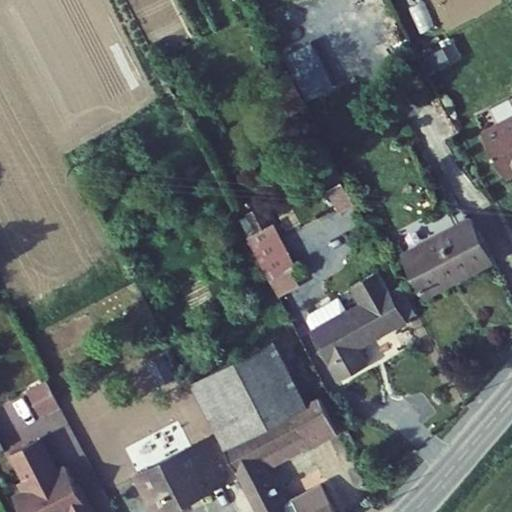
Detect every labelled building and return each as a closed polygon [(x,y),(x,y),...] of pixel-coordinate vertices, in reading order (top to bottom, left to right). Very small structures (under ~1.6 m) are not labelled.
[(511,120),(480,137),(504,182),(511,177),(511,120)] [(255,204),(229,218),(253,264),(274,252),(278,250),(255,204)] [(462,229),(395,264),(416,306),(484,271),(462,229)] [(262,282),(284,270),(274,252),(253,264),(262,282)] [(390,314),(365,264),(338,278),(348,297),(334,304),(326,288),(296,303),(301,320),(299,321),(322,369),(350,355),(342,338),(390,314)] [(245,337),(172,378),(207,444),(248,424),(239,411),(276,392),(245,337)] [(40,417),(60,407),(47,380),(27,390),(40,417)] [(283,406),(276,392),(239,411),(248,424),(283,406)] [(248,424),(207,444),(242,511),(324,511),(307,479),(265,500),(245,458),(254,454),(259,463),(299,442),(293,432),(301,430),(309,438),(324,429),(306,394),(283,406),(248,424)] [(41,464),(24,431),(0,443),(0,457),(7,472),(2,475),(7,484),(0,487),(0,496),(8,511),(53,511),(54,511),(80,511),(69,490),(66,491),(50,459),(41,464)] [(186,437),(113,473),(133,511),(145,511),(208,481),(186,437)]
